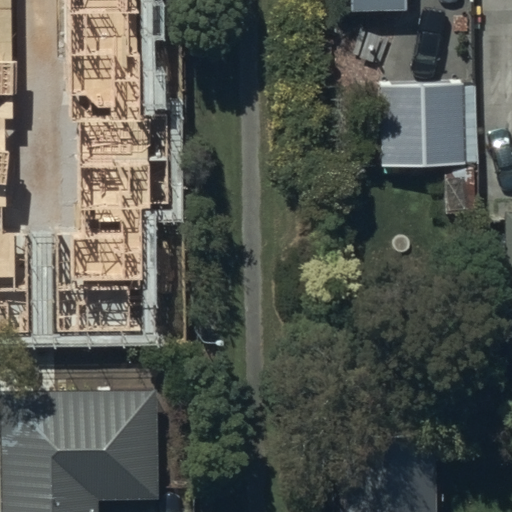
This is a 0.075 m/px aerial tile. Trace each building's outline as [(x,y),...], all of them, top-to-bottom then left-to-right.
[(11,0),(0,0),(0,59),(11,59),(11,0)] [(157,0),(104,0),(104,20),(158,20),(157,0)] [(123,157),(119,44),(38,45),(41,160),(123,157)] [(460,79),(378,82),(381,161),(463,158),(460,79)] [(511,209),(503,210),(507,353),(511,352),(511,209)] [(155,383),(0,385),(0,511),(95,511),(95,493),(157,492),(155,383)] [(367,511),(424,511),(423,436),(366,437),(367,511)]
